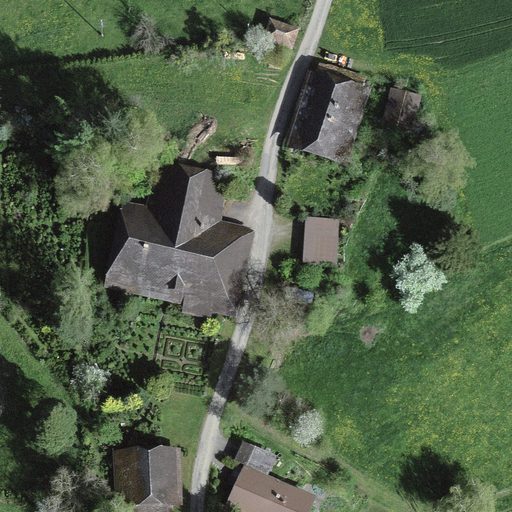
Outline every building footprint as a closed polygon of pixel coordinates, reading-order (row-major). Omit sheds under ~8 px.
[(296,32),(272,24),(267,39),(291,47),(296,32)] [(358,131),(373,84),(323,69),(299,140),(339,152),(346,128),(358,131)] [(413,120),(417,98),(394,92),(389,114),(413,120)] [(215,216),(223,177),(165,164),(161,182),(144,179),(141,193),(178,201),(176,208),(215,216)] [(228,299),(242,236),(136,214),(123,278),(228,299)] [(336,265),(337,238),(308,236),(306,263),(336,265)] [(246,446),(239,461),(263,471),(269,457),(246,446)] [(181,495),(179,452),(116,454),(118,511),(171,511),(171,497),(181,495)] [(239,511),(307,511),(313,500),(245,469),(227,506),(239,511)]
